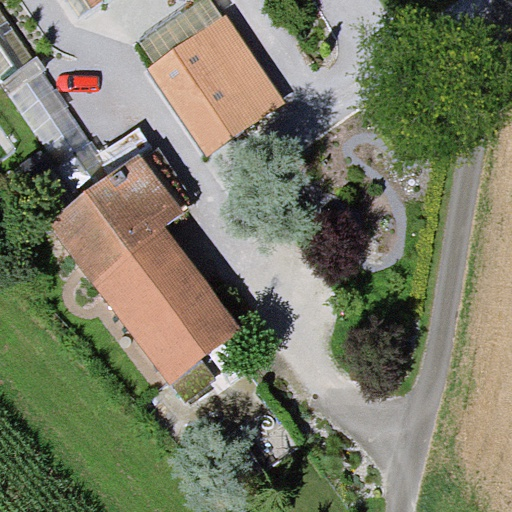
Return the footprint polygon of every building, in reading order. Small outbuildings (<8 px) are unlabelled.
[(85,0),(92,9),(106,0),(85,0)] [(210,11),(202,0),(148,0),(118,20),(143,57),(210,11)] [(0,9),(0,81),(1,83),(34,61),(0,9)] [(228,17),(149,69),(208,158),(287,106),(228,17)] [(83,200),(114,180),(44,75),(47,73),(37,59),(34,61),(1,83),(11,97),(13,95),(83,200)] [(83,200),(49,228),(172,387),(243,332),(204,281),(167,232),(192,212),(147,154),(114,180),(83,200)]
